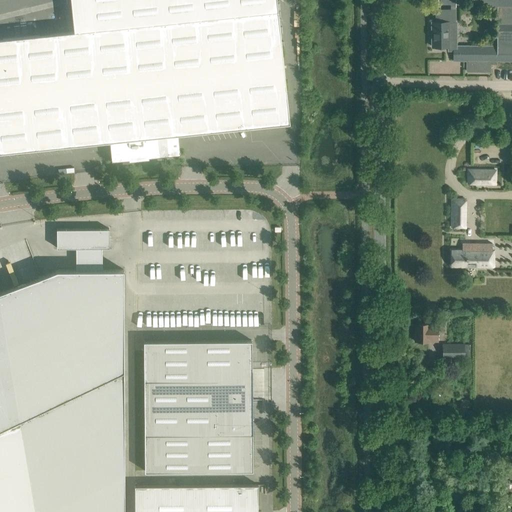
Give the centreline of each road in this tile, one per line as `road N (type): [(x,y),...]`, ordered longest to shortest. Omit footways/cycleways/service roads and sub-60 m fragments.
road 1 (unclassified): [(294,511),(291,224),(276,194),(149,188),(0,204)]
road 2 (tertiary): [(381,511),(378,0)]
road 3 (track): [(378,86),(511,85)]
